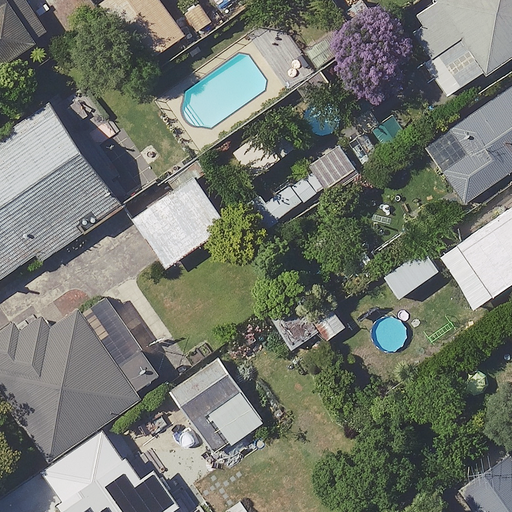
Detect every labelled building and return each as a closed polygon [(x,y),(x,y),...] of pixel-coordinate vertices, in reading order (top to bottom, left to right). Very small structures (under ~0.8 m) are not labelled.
[(0,0),(0,68),(47,36),(21,0),(0,0)] [(511,0),(437,0),(417,15),(424,25),(421,28),(465,91),(511,57),(511,0)] [(280,99),(246,52),(176,103),(210,149),(280,99)] [(511,88),(430,145),(468,200),(511,170),(511,88)] [(99,139),(69,96),(0,143),(0,281),(42,252),(47,259),(124,206),(85,149),(99,139)] [(285,158),(265,133),(236,155),(256,181),(285,158)] [(232,225),(200,177),(136,219),(169,268),(232,225)] [(511,285),(511,209),(446,254),(481,307),(511,285)] [(441,270),(426,249),(386,277),(402,299),(441,270)] [(119,371),(73,299),(19,333),(14,325),(0,334),(0,382),(51,462),(160,393),(139,359),(119,371)] [(264,418),(217,357),(174,390),(221,451),(264,418)] [(511,511),(511,459),(463,491),(476,511),(511,511)] [(167,511),(131,461),(61,511),(167,511)]
